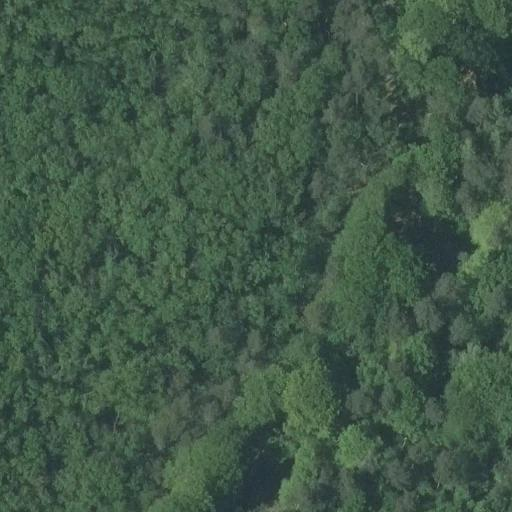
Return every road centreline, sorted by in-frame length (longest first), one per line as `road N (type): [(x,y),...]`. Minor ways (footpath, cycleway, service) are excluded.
road 1 (track): [(176,511),(316,359),(356,290),(380,142),(428,31),(452,0)]
road 2 (track): [(215,511),(349,348),(376,300),(402,238),(437,86),(489,0)]
